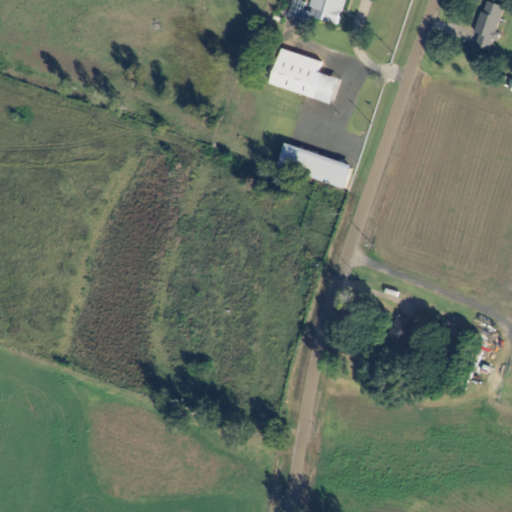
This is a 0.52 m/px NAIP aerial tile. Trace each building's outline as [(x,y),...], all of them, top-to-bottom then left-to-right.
[(347,0),(311,0),(308,12),(341,22),(347,0)] [(485,0),(472,42),(491,48),(505,4),(492,0),(485,0)] [(273,83),(335,102),(343,76),(320,69),(323,59),(284,47),(273,83)] [(349,187),(356,161),(287,142),(280,167),(349,187)] [(386,353),(408,359),(420,318),(397,311),(386,353)]
